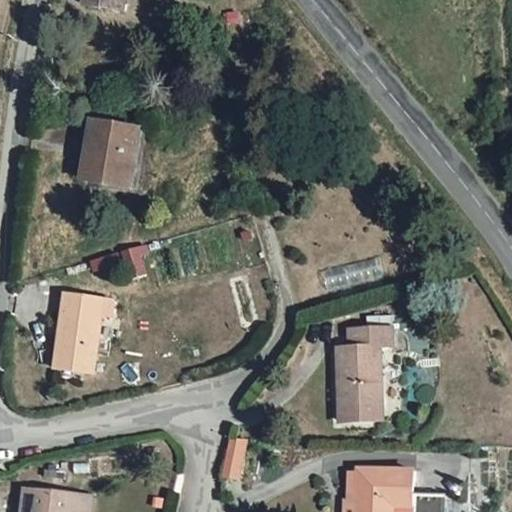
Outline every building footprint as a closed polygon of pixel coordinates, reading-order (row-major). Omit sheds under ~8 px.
[(95,0),(95,4),(130,9),(131,0),(95,0)] [(148,124),(101,116),(88,181),(136,188),(148,124)] [(125,300),(77,294),(66,364),(103,367),(110,315),(123,316),(125,300)] [(406,327),(351,332),(357,399),(403,395),(399,345),(406,345),(406,327)] [(238,481),(249,442),(230,437),(219,476),(238,481)] [(460,511),(461,486),(433,486),(433,466),(377,466),(377,498),(365,498),(365,511),(460,511)] [(85,511),(87,497),(32,487),(27,511),(85,511)]
